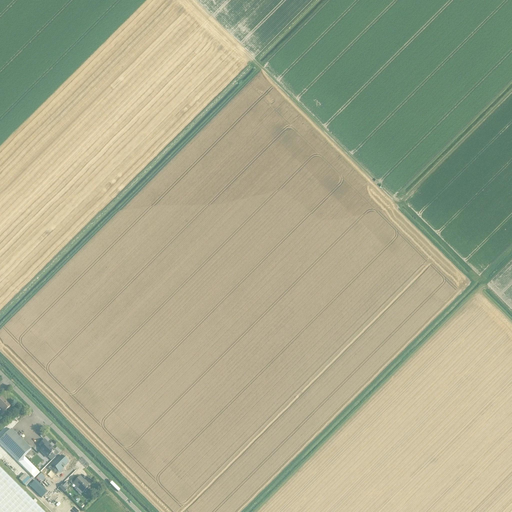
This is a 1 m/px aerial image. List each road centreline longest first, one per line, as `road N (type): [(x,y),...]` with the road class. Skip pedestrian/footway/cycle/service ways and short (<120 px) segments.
road 1 (tertiary): [(137,511),(0,373)]
road 2 (track): [(402,199),(511,90)]
